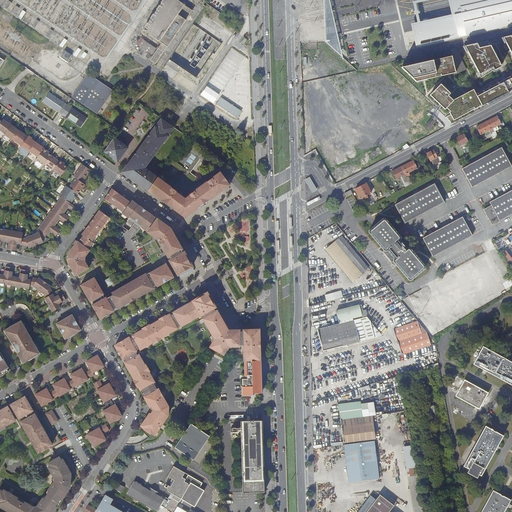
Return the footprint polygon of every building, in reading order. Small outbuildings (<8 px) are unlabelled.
[(192,10),(177,0),(162,0),(142,30),(161,43),(150,60),(155,63),(192,10)] [(227,6),(218,0),(208,0),(207,3),(222,13),(227,6)] [(325,0),(323,0),(325,42),(327,42),(326,39),(338,36),(329,0),(325,0),(325,1),(325,0)] [(423,0),(414,2),(413,0),(412,0),(417,23),(411,24),(412,30),(418,29),(418,30),(426,28),(425,23),(454,17),(450,0),(423,0)] [(412,30),(416,48),(511,26),(511,0),(413,0),(414,2),(423,0),(450,0),(454,17),(425,23),(426,28),(418,30),(418,29),(412,30)] [(16,5),(11,12),(14,15),(19,7),(16,5)] [(36,19),(31,26),(35,29),(39,21),(36,19)] [(50,29),(45,36),(48,38),(53,31),(50,29)] [(511,55),(511,36),(503,39),(511,55)] [(197,49),(196,51),(198,57),(192,59),(192,60),(184,67),(183,66),(185,61),(180,65),(185,71),(186,70),(188,77),(191,78),(190,75),(193,75),(194,79),(199,81),(206,64),(197,61),(198,58),(201,57),(202,59),(206,59),(207,62),(209,56),(201,53),(217,48),(220,40),(212,37),(207,38),(203,43),(206,47),(197,49)] [(64,38),(59,46),(62,48),(67,40),(64,38)] [(156,48),(144,40),(140,46),(152,54),(156,48)] [(339,41),(327,44),(343,58),(339,41)] [(465,47),(481,79),(494,71),(501,67),(488,42),(465,47)] [(72,55),(65,50),(60,57),(67,62),(72,55)] [(404,68),(405,71),(416,82),(430,79),(429,78),(444,74),(444,76),(445,76),(448,73),(455,72),(452,57),(404,68)] [(113,91),(88,74),(72,97),(97,114),(113,91)] [(511,76),(486,90),(488,92),(483,94),(482,92),(476,95),(481,104),(481,105),(487,103),(487,104),(508,93),(511,90),(511,76)] [(214,103),(220,94),(207,85),(201,94),(214,103)] [(447,109),(451,112),(450,113),(451,115),(446,118),(452,124),(462,119),(461,117),(460,115),(481,104),(476,95),(474,90),(453,101),(448,96),(450,94),(441,85),(430,96),(445,110),(447,109)] [(88,119),(50,93),(44,101),(82,127),(88,119)] [(508,93),(487,104),(488,106),(509,95),(508,93)] [(221,96),(217,103),(238,117),(242,111),(221,96)] [(76,102),(68,97),(66,100),(74,105),(76,102)] [(481,104),(460,115),(461,117),(482,106),(481,105),(481,104)] [(174,127),(160,117),(155,123),(151,129),(153,130),(145,141),(132,159),(133,160),(130,165),(132,167),(129,172),(130,174),(131,176),(133,179),(134,180),(137,182),(137,181),(146,187),(147,186),(150,188),(148,190),(161,200),(162,201),(162,200),(162,199),(164,196),(166,198),(164,202),(166,203),(167,204),(167,205),(169,205),(170,206),(170,207),(172,208),(173,208),(173,209),(174,209),(176,211),(177,211),(179,209),(186,214),(197,206),(195,204),(198,202),(199,204),(219,189),(218,188),(220,186),(222,188),(225,185),(224,185),(228,182),(227,182),(228,181),(224,175),(223,176),(220,172),(214,177),(207,182),(190,195),(185,199),(177,192),(179,188),(174,185),(172,188),(163,182),(161,181),(161,180),(158,177),(146,170),(144,171),(144,169),(144,168),(151,159),(150,159),(151,158),(152,157),(152,156),(152,155),(153,154),(154,155),(163,142),(165,144),(171,134),(170,133),(174,127)] [(496,117),(486,122),(490,130),(492,133),(494,132),(492,129),(501,125),(496,117)] [(1,121),(0,122),(0,130),(5,134),(11,125),(6,121),(7,120),(3,118),(1,121)] [(490,130),(486,122),(477,127),(481,135),(485,133),(487,136),(491,134),(494,141),(496,140),(494,137),(493,136),(492,133),(490,130)] [(16,128),(11,125),(5,134),(4,135),(12,140),(13,139),(19,131),(16,128)] [(27,136),(19,131),(13,139),(21,145),(27,136)] [(21,145),(19,148),(27,153),(29,150),(35,142),(31,139),(32,138),(28,135),(27,136),(21,145)] [(468,142),(464,135),(460,137),(460,138),(457,139),(460,146),(468,142)] [(114,138),(105,151),(114,157),(113,159),(118,162),(125,152),(124,151),(124,150),(125,150),(126,150),(127,149),(127,148),(127,147),(114,138)] [(44,148),(35,142),(29,150),(38,156),(44,148)] [(47,151),(44,148),(38,156),(36,160),(43,165),(44,164),(51,155),(48,153),(46,152),(47,151)] [(502,148),(462,169),(472,188),(511,167),(502,148)] [(431,152),(427,154),(431,161),(432,160),(432,161),(431,162),(432,163),(429,165),(433,173),(435,172),(433,167),(434,166),(434,165),(438,162),(437,160),(438,160),(437,158),(438,157),(434,151),(431,152)] [(59,161),(51,155),(44,164),(53,170),(59,161)] [(133,160),(132,159),(130,162),(123,172),(134,180),(133,179),(131,176),(130,174),(129,172),(132,167),(130,165),(133,160)] [(63,162),(60,160),(59,161),(53,170),(61,176),(65,170),(67,167),(64,165),(62,163),(63,162)] [(417,169),(414,164),(413,161),(403,166),(408,177),(410,176),(409,173),(417,169)] [(82,164),(73,176),(82,182),(90,170),(82,164)] [(408,177),(403,166),(393,171),(397,179),(401,177),(406,187),(412,184),(410,180),(408,177)] [(207,182),(214,177),(209,170),(207,172),(209,176),(205,179),(207,182)] [(73,176),(71,174),(64,183),(66,185),(76,192),(77,194),(85,184),(82,182),(73,176)] [(315,187),(309,177),(304,180),(310,190),(315,187)] [(137,181),(137,182),(148,190),(150,188),(147,186),(146,187),(137,181)] [(179,209),(177,211),(186,217),(230,185),(228,182),(224,185),(225,185),(222,188),(219,189),(199,204),(197,206),(186,214),(179,209)] [(371,193),(367,184),(361,187),(367,198),(369,197),(368,195),(371,193)] [(435,184),(395,205),(405,223),(445,202),(435,184)] [(66,185),(59,195),(62,196),(70,203),(73,199),(72,198),(74,195),(76,192),(66,185)] [(367,198),(361,187),(356,189),(360,198),(364,196),(366,199),(367,198)] [(511,190),(490,202),(492,205),(484,210),(492,225),(511,214),(511,190)] [(105,199),(110,203),(117,193),(115,191),(113,194),(110,192),(105,199)] [(117,193),(110,203),(116,207),(121,200),(119,198),(121,196),(117,193)] [(0,246),(2,238),(9,240),(9,242),(7,248),(10,249),(13,249),(15,250),(16,243),(17,241),(21,242),(21,244),(20,245),(27,246),(31,244),(32,246),(39,243),(39,242),(42,240),(46,234),(48,231),(56,236),(57,235),(59,231),(60,230),(55,226),(53,224),(57,218),(59,219),(65,223),(66,222),(68,218),(69,217),(64,213),(62,212),(67,205),(68,207),(74,210),(75,209),(76,207),(70,203),(62,196),(38,228),(40,230),(38,232),(25,237),(22,237),(23,232),(0,227),(0,246)] [(121,200),(116,207),(122,212),(129,202),(126,200),(125,202),(121,200)] [(122,212),(121,213),(128,218),(139,205),(135,202),(133,205),(130,203),(129,202),(122,212)] [(139,205),(128,218),(134,223),(145,209),(139,205)] [(145,209),(134,223),(137,225),(141,228),(151,214),(147,211),(145,209)] [(100,216),(98,219),(105,224),(110,217),(109,217),(100,210),(97,214),(100,216)] [(141,228),(147,232),(156,220),(153,218),(154,216),(151,214),(141,228)] [(463,217),(423,238),(433,256),(472,236),(463,217)] [(171,228),(157,218),(156,220),(147,232),(158,240),(168,258),(170,257),(172,259),(170,260),(178,275),(179,275),(182,273),(184,272),(193,267),(185,253),(179,256),(178,252),(183,249),(171,228)] [(383,218),(370,230),(370,232),(385,250),(387,250),(388,249),(390,251),(389,253),(393,257),(394,256),(396,258),(395,259),(395,261),(409,278),(412,279),(426,268),(426,265),(411,248),(408,247),(407,248),(400,239),(401,238),(401,236),(386,218),(383,218)] [(93,220),(91,223),(101,230),(105,224),(98,219),(96,222),(93,220)] [(91,228),(90,231),(96,236),(101,230),(91,223),(88,226),(91,228)] [(84,232),(82,235),(83,236),(92,242),(96,236),(90,231),(87,234),(84,232)] [(84,242),(83,244),(91,250),(95,244),(93,243),(92,242),(83,236),(81,239),(84,242)] [(337,241),(363,273),(369,268),(343,236),(337,241)] [(79,242),(77,240),(69,253),(69,256),(68,256),(67,260),(68,260),(68,263),(70,267),(72,266),(73,268),(71,269),(75,276),(89,269),(85,261),(85,262),(84,260),(84,258),(85,257),(91,250),(83,244),(82,243),(79,242)] [(352,283),(363,273),(337,241),(326,251),(352,283)] [(498,247),(511,264),(511,258),(501,245),(498,247)] [(396,258),(394,256),(393,257),(389,253),(390,251),(388,249),(387,250),(385,250),(385,252),(392,261),(395,261),(395,259),(396,258)] [(94,278),(81,285),(90,302),(92,301),(94,304),(92,305),(100,319),(115,311),(113,308),(115,306),(118,309),(132,302),(130,298),(132,297),(134,300),(148,293),(146,289),(148,287),(150,291),(155,289),(154,287),(157,286),(158,287),(167,282),(174,277),(166,264),(146,275),(146,274),(132,281),(133,282),(126,286),(126,285),(123,287),(124,288),(117,292),(116,290),(112,293),(113,295),(107,299),(105,297),(101,292),(102,291),(100,287),(99,288),(98,285),(96,281),(94,278)] [(0,282),(29,288),(29,285),(32,286),(44,294),(46,297),(44,298),(52,311),(59,307),(58,304),(66,300),(61,292),(54,297),(52,294),(53,293),(50,287),(47,285),(48,284),(41,279),(40,281),(37,278),(31,277),(30,279),(27,279),(28,270),(27,270),(21,269),(20,269),(18,277),(11,276),(13,267),(5,266),(3,274),(0,273),(0,282)] [(182,273),(179,275),(181,278),(195,270),(193,267),(184,272),(182,273)] [(511,278),(511,277),(503,283),(506,289),(511,285),(511,278)] [(334,293),(336,299),(375,288),(374,282),(354,288),(353,286),(334,292),(334,293)] [(332,300),(336,299),(334,293),(330,294),(330,296),(326,297),(327,301),(332,300)] [(198,311),(201,316),(214,339),(210,348),(213,350),(214,348),(220,352),(219,353),(224,355),(228,347),(240,346),(240,345),(240,340),(238,339),(238,337),(240,335),(240,332),(240,330),(231,330),(231,334),(226,334),(224,330),(227,328),(217,311),(215,312),(214,309),(216,308),(208,294),(193,301),(195,306),(197,306),(198,309),(198,311)] [(191,302),(189,303),(192,307),(191,309),(193,312),(195,312),(198,318),(201,316),(198,311),(198,309),(197,306),(195,306),(193,301),(191,302)] [(128,337),(114,345),(123,360),(124,359),(127,357),(129,361),(126,362),(124,363),(129,371),(130,371),(133,375),(132,376),(134,381),(138,378),(140,381),(137,383),(139,386),(138,387),(140,391),(141,390),(145,397),(144,397),(147,404),(153,401),(154,404),(151,407),(153,411),(151,415),(154,417),(152,420),(147,417),(143,423),(144,425),(142,428),(153,435),(155,432),(156,433),(165,420),(164,419),(166,415),(167,408),(164,403),(165,402),(158,389),(157,390),(153,384),(154,383),(141,358),(139,359),(137,356),(136,356),(134,353),(135,349),(138,347),(139,349),(143,347),(143,348),(148,346),(147,344),(152,342),(152,343),(178,329),(177,328),(180,326),(181,327),(198,318),(195,312),(193,312),(191,309),(192,307),(189,303),(184,306),(172,312),(173,314),(170,316),(169,314),(155,322),(158,327),(155,328),(153,324),(148,326),(131,335),(132,337),(134,340),(131,342),(129,338),(128,337)] [(350,313),(351,319),(366,315),(364,310),(362,311),(360,304),(353,306),(355,312),(350,313)] [(339,322),(351,319),(350,313),(355,312),(353,306),(335,311),(339,322)] [(57,323),(57,324),(71,316),(70,314),(56,322),(57,323)] [(366,317),(376,329),(378,331),(381,328),(380,328),(369,315),(366,317)] [(64,336),(66,339),(79,331),(78,328),(79,327),(74,318),(73,319),(71,316),(57,324),(59,326),(58,327),(63,336),(63,337),(64,336)] [(359,318),(363,333),(365,338),(382,335),(378,331),(376,329),(366,317),(365,316),(359,318)] [(365,338),(363,333),(359,318),(317,331),(322,346),(322,349),(327,350),(339,346),(341,347),(345,346),(346,344),(365,338)] [(22,360),(23,363),(38,354),(37,352),(38,351),(37,351),(31,339),(29,340),(29,339),(30,338),(22,325),(22,324),(22,325),(20,322),(5,330),(7,333),(5,333),(6,334),(12,346),(13,345),(17,351),(16,352),(21,360),(21,361),(22,360)] [(425,333),(420,335),(416,323),(392,330),(401,355),(430,346),(425,333)] [(243,330),(243,332),(243,336),(244,337),(245,339),(243,341),(243,345),(244,361),(260,361),(260,336),(254,330),(243,330)] [(511,362),(483,347),(473,364),(511,385),(511,362)] [(46,389),(35,395),(42,407),(52,401),(52,400),(58,396),(59,397),(70,391),(69,390),(76,386),(77,387),(88,381),(87,380),(94,376),(92,373),(103,367),(97,355),(88,360),(86,361),(90,370),(84,373),(81,369),(70,375),(73,380),(66,384),(64,379),(53,385),(55,390),(49,394),(46,389)] [(0,376),(1,376),(9,371),(7,368),(8,367),(3,359),(2,359),(0,356),(0,376)] [(260,361),(244,361),(245,380),(242,380),(242,387),(241,387),(241,396),(249,396),(249,394),(262,394),(261,373),(260,365),(260,361)] [(333,395),(347,390),(343,375),(328,380),(333,395)] [(99,380),(93,384),(105,406),(101,408),(109,424),(122,417),(115,405),(109,408),(107,405),(112,403),(110,399),(116,396),(109,384),(103,387),(99,380)] [(478,410),(487,394),(463,381),(454,397),(478,410)] [(0,428),(3,428),(2,426),(6,424),(7,425),(12,422),(11,421),(15,419),(14,418),(17,416),(20,418),(22,420),(21,420),(23,424),(22,425),(24,430),(26,429),(28,434),(27,434),(29,437),(37,452),(52,444),(48,437),(43,440),(41,437),(46,434),(40,424),(36,417),(38,416),(36,412),(30,416),(28,413),(32,410),(27,402),(24,396),(18,400),(10,404),(13,409),(10,411),(7,406),(4,407),(0,409),(0,428)] [(321,401),(321,403),(322,404),(337,399),(336,396),(321,401)] [(53,412),(47,416),(52,424),(58,421),(53,412)] [(341,420),(344,442),(375,437),(373,424),(372,415),(341,420)] [(247,421),(241,421),(244,493),(265,493),(263,421),(250,421),(247,421)] [(105,424),(83,437),(87,443),(90,442),(93,447),(106,440),(102,434),(109,431),(105,424)] [(209,437),(191,424),(174,449),(177,451),(176,452),(191,462),(193,460),(199,465),(213,444),(207,440),(209,437)] [(477,477),(479,473),(481,475),(503,435),(485,425),(463,465),(469,468),(467,471),(477,477)] [(344,444),(349,482),(379,478),(374,440),(344,444)] [(59,457),(48,463),(50,466),(48,467),(51,473),(53,473),(55,473),(56,474),(54,475),(53,476),(54,478),(55,478),(55,481),(53,481),(53,482),(54,484),(55,485),(54,486),(52,485),(50,485),(47,491),(48,492),(44,498),(43,497),(38,503),(40,505),(41,506),(40,507),(38,506),(37,506),(36,508),(34,508),(34,507),(32,508),(31,509),(29,508),(30,507),(31,505),(24,501),(23,503),(16,499),(17,497),(12,494),(10,495),(9,497),(7,496),(8,493),(8,492),(4,490),(3,491),(0,489),(0,504),(1,502),(4,504),(3,506),(6,508),(5,510),(8,511),(10,511),(12,511),(46,511),(47,511),(49,511),(50,511),(52,509),(54,510),(56,506),(54,505),(59,499),(61,500),(63,497),(61,496),(63,492),(61,491),(63,488),(67,491),(69,487),(67,486),(69,484),(70,483),(70,476),(68,474),(70,473),(68,469),(64,472),(62,469),(64,467),(62,463),(64,462),(62,459),(60,460),(59,457)] [(165,496),(135,478),(126,494),(157,511),(160,505),(172,511),(173,511),(189,486),(188,483),(184,481),(188,474),(173,465),(164,480),(167,481),(164,486),(167,488),(168,491),(171,493),(173,494),(170,500),(167,498),(165,497),(165,496)] [(124,487),(116,482),(113,488),(121,492),(124,487)] [(503,511),(510,500),(492,490),(480,511),(503,511)] [(213,491),(209,511),(216,511),(220,492),(213,491)] [(381,494),(380,494),(365,511),(390,511),(389,511),(390,510),(391,510),(394,506),(393,505),(394,504),(383,496),(384,495),(381,493),(381,494)] [(105,495),(97,510),(100,511),(122,511),(110,505),(113,499),(105,495)]
